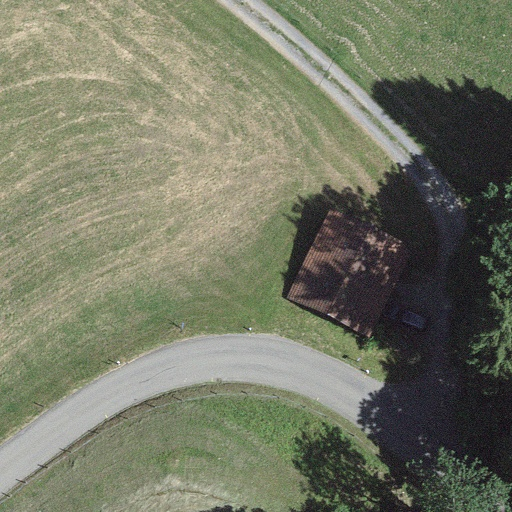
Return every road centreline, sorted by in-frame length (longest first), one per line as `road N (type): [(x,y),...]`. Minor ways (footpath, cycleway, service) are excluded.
road 1 (residential): [(0,469),(134,372),(219,351),(309,363),(511,511)]
road 2 (track): [(247,0),(298,41),(439,193),(485,500)]
